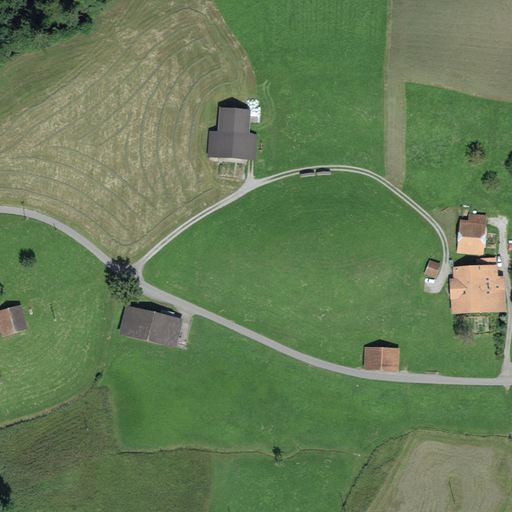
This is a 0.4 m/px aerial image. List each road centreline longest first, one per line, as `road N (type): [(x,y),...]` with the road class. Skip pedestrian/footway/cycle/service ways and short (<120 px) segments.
road 1 (residential): [(0,208),(60,221),(150,292),(337,370),(511,382)]
road 2 (track): [(432,292),(444,255),(427,219),(382,182),(340,169),(266,181),(233,196),(151,249),(133,275)]
road 3 (track): [(501,238),(511,320),(504,383)]
